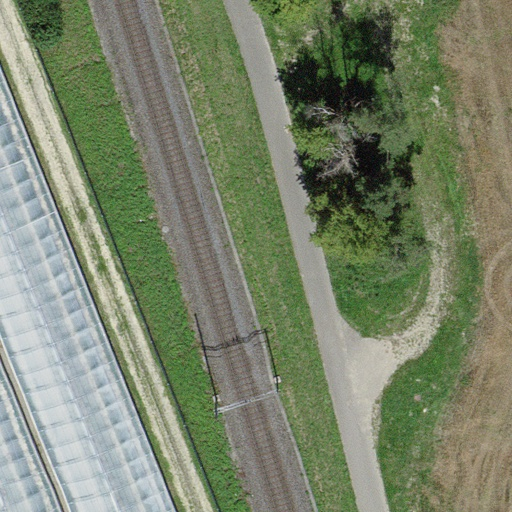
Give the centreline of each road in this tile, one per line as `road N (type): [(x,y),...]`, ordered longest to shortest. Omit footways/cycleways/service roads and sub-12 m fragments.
road 1 (unclassified): [(237,0),(268,78),(376,511)]
road 2 (track): [(346,396),(449,327),(442,185),(377,0)]
